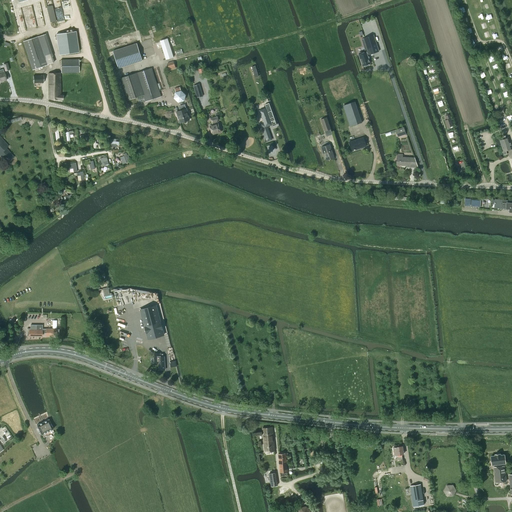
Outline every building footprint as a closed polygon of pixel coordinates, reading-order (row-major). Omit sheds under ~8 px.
[(56,35),(59,55),(79,52),(76,32),(56,35)] [(45,34),(44,34),(23,41),(32,70),(48,65),(54,62),(52,56),(53,56),(45,34)] [(369,54),(379,51),(373,35),(364,38),(368,51),(365,52),(365,51),(359,53),(359,54),(358,54),(362,66),(370,64),(367,54),(369,54)] [(160,41),(166,59),(173,57),(167,39),(160,41)] [(118,68),(142,60),(136,43),(113,51),(118,68)] [(79,72),(79,59),(60,59),(61,73),(79,72)] [(160,97),(151,68),(136,73),(121,78),(129,100),(143,95),(145,102),(160,97)] [(48,99),(62,100),(63,95),(60,95),(60,73),(48,73),(48,99)] [(33,75),(33,83),(43,83),(43,75),(33,75)] [(199,84),(193,86),(197,98),(202,96),(199,84)] [(178,102),(184,100),(185,95),(181,91),(179,87),(175,89),(176,92),(174,98),(178,102)] [(343,105),(350,126),(361,122),(354,102),(343,105)] [(272,126),(277,125),(269,103),(265,104),(266,108),(260,111),(264,123),(261,124),(267,141),(271,139),(267,126),(271,124),(272,126)] [(181,122),(190,120),(188,115),(189,115),(186,108),(185,104),(180,106),(181,110),(177,112),(178,116),(179,116),(181,122)] [(318,104),(311,107),(313,112),(320,110),(318,104)] [(453,125),(451,118),(450,115),(445,116),(446,120),(444,120),(447,127),(453,125)] [(220,131),(219,127),(220,127),(220,126),(220,124),(219,124),(218,124),(217,121),(218,121),(217,116),(211,118),(213,125),(210,126),(212,134),(220,131)] [(324,131),(330,129),(326,117),(321,119),(324,131)] [(403,127),(395,130),(397,136),(405,134),(403,127)] [(6,148),(8,146),(0,136),(0,155),(7,163),(14,157),(6,148)] [(366,146),(363,137),(349,142),(352,151),(366,146)] [(508,137),(500,140),(499,140),(503,152),(502,152),(503,155),(507,154),(506,151),(511,149),(508,137)] [(334,158),(330,144),(321,147),(323,154),(324,153),(326,160),(334,158)] [(418,167),(414,158),(402,157),(402,155),(397,154),(397,165),(406,165),(406,167),(418,167)] [(106,156),(100,158),(102,166),(105,165),(108,164),(108,161),(106,156)] [(511,201),(495,200),(494,208),(510,209),(509,211),(511,211),(511,201)] [(101,293),(100,293),(104,300),(105,300),(104,296),(109,295),(108,288),(103,289),(101,289),(101,293)] [(148,339),(164,335),(156,305),(140,310),(148,339)] [(27,335),(27,336),(28,336),(42,336),(42,333),(46,333),(46,336),(56,337),(56,329),(46,329),(42,329),(42,325),(38,325),(38,329),(36,329),(36,325),(30,325),(30,328),(29,328),(27,328),(27,335)] [(157,355),(157,363),(159,362),(159,370),(165,370),(164,357),(163,357),(163,353),(160,354),(160,355),(157,355)] [(48,419),(36,425),(41,435),(42,434),(43,438),(54,433),(52,429),(53,429),(48,419)] [(274,451),(272,430),(272,427),(262,428),(264,452),(274,451)] [(402,460),(401,454),(403,454),(402,446),(393,447),(394,451),(395,451),(396,457),(397,461),(402,460)] [(285,453),(279,454),(280,473),(287,472),(285,453)] [(504,466),(502,466),(501,464),(505,463),(504,455),(500,455),(500,454),(495,455),(495,456),(491,456),(492,465),(496,464),(497,467),(494,467),(495,482),(506,481),(504,466)] [(409,470),(393,473),(395,481),(400,480),(401,483),(404,482),(403,479),(410,478),(409,470)] [(269,473),(271,486),(277,485),(275,472),(269,473)] [(410,486),(413,506),(422,505),(419,485),(410,486)] [(444,491),(447,496),(453,496),(456,490),(453,485),(447,486),(444,491)]
